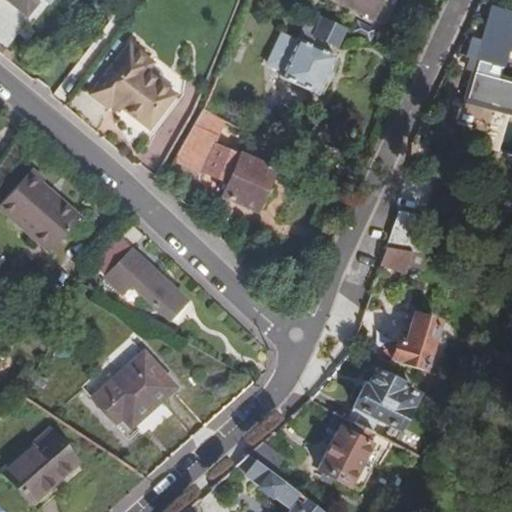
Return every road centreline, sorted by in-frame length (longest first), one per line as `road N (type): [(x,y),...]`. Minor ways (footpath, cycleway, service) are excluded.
road 1 (residential): [(0,79),(144,201),(272,325),(297,335)]
road 2 (residential): [(458,0),(297,335)]
road 3 (residential): [(297,335),(282,387),(140,511)]
